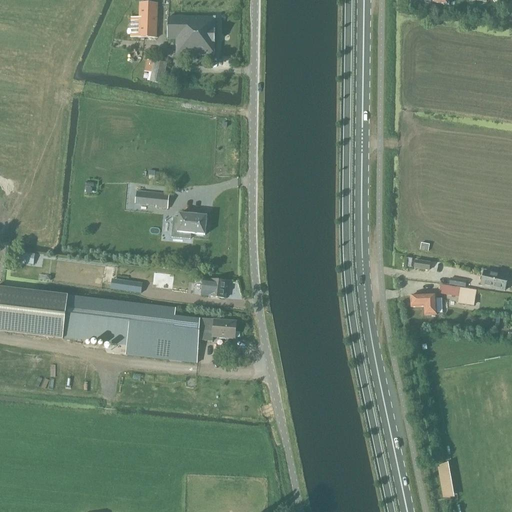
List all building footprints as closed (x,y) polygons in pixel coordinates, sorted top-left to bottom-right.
[(407,0),(407,4),(417,5),(439,8),(439,5),(447,6),(447,0),(407,0)] [(157,40),(158,5),(139,5),(138,40),(157,40)] [(214,56),(215,19),(168,18),(168,40),(177,40),(176,56),(214,56)] [(154,62),(151,74),(150,83),(163,86),(167,65),(154,62)] [(169,196),(146,194),(145,206),(156,207),(156,209),(168,210),(169,196)] [(206,217),(179,214),(177,232),(204,235),(206,217)] [(430,245),(421,244),(420,250),(428,252),(430,245)] [(21,253),(19,264),(33,266),(35,255),(21,253)] [(429,261),(415,259),(414,267),(428,269),(429,261)] [(508,277),(484,272),(480,287),(504,292),(508,277)] [(152,288),(153,288),(172,291),(173,288),(175,275),(154,273),(152,288)] [(466,281),(450,279),(449,285),(465,288),(466,281)] [(210,281),(203,280),(201,296),(225,299),(228,283),(210,281)] [(174,283),(173,291),(186,293),(187,285),(174,283)] [(470,306),(473,291),(441,286),(440,294),(458,297),(457,304),(470,306)] [(175,310),(68,297),(0,288),(0,330),(128,346),(127,355),(197,364),(198,341),(212,342),(212,338),(235,340),(236,322),(200,320),(174,319),(175,310)] [(435,296),(424,296),(411,297),(412,308),(424,308),(424,316),(436,316),(435,296)]
